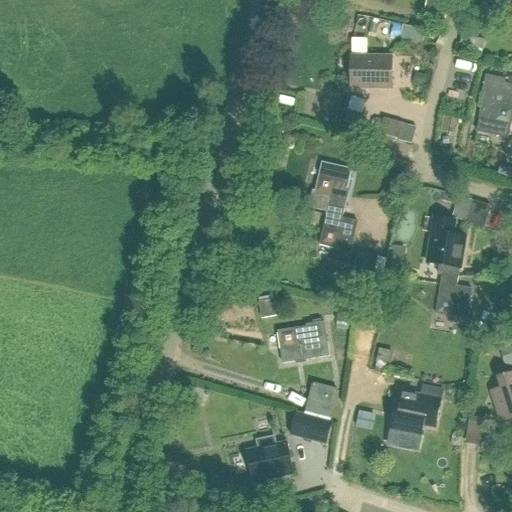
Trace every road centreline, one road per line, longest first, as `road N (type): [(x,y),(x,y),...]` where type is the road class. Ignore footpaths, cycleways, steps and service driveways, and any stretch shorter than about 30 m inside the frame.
road 1 (unclassified): [(126,511),(260,0)]
road 2 (unknown): [(511,187),(435,169),(465,0)]
